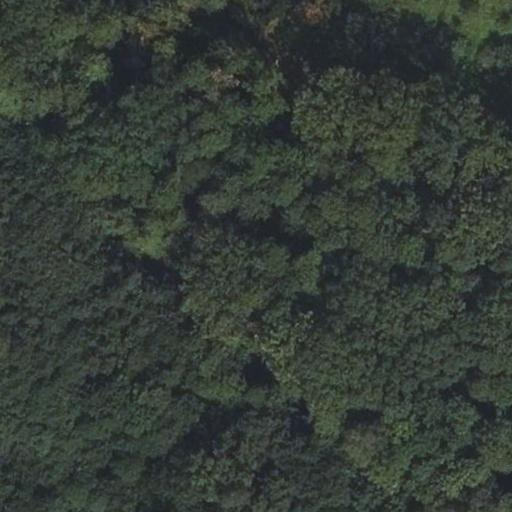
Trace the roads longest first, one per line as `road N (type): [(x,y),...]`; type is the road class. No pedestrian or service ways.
road 1 (track): [(0,104),(431,511)]
road 2 (track): [(511,90),(221,20),(188,0)]
